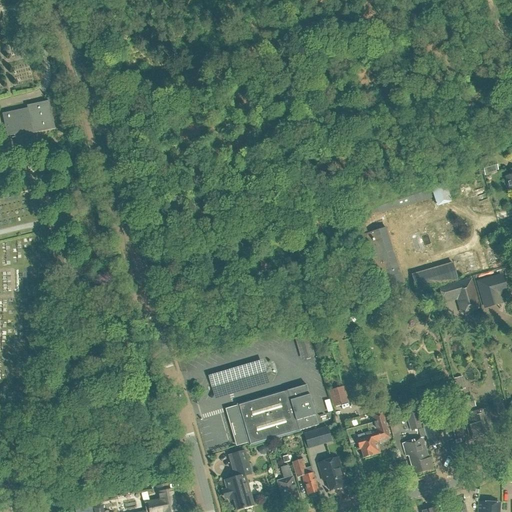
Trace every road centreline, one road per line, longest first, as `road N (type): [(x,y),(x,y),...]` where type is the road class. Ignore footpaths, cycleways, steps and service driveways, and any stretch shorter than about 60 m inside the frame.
road 1 (unclassified): [(144,289),(57,0)]
road 2 (unclassified): [(209,511),(144,289)]
road 3 (residential): [(0,461),(144,289)]
road 4 (tertiary): [(353,511),(468,480),(511,455)]
